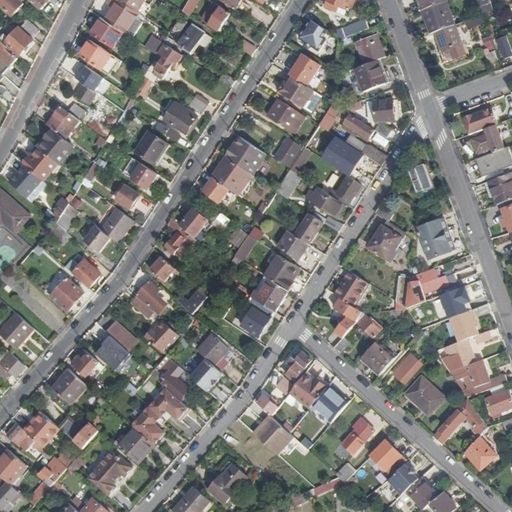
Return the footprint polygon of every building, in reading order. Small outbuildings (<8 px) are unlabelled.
[(1,0),(0,2),(0,7),(11,18),(24,4),(19,0),(15,0),(15,1),(14,0),(1,0)] [(31,0),(42,9),(47,3),(44,0),(31,0)] [(127,35),(140,14),(120,1),(117,0),(109,0),(107,3),(113,8),(105,21),(124,33),(127,35)] [(120,0),(120,1),(140,14),(148,0),(120,0)] [(189,0),(183,12),(190,16),(199,0),(189,0)] [(221,0),(237,10),(242,0),(221,0)] [(327,0),(325,7),(338,12),(340,7),(345,9),(351,11),(355,3),(358,5),(360,0),(327,0)] [(418,0),(423,10),(447,1),(446,0),(418,0)] [(477,0),(483,15),(492,12),(487,0),(496,0),(498,2),(503,0),(477,0)] [(456,26),(447,1),(423,10),(432,34),(436,33),(456,26)] [(213,2),(203,20),(219,32),(230,14),(213,2)] [(483,15),(465,22),(468,29),(486,23),(483,15)] [(186,23),(179,18),(170,33),(177,37),(186,23)] [(114,50),(124,33),(105,21),(102,19),(91,35),(114,50)] [(328,31),(311,21),(300,38),(307,43),(312,46),(320,51),(326,41),(323,39),(328,31)] [(339,30),(335,35),(342,40),(370,29),(366,21),(339,30)] [(27,22),(22,27),(34,38),(39,32),(27,22)] [(193,24),(178,47),(191,56),(198,45),(206,50),(213,38),(193,24)] [(456,26),(436,33),(445,56),(452,53),(454,59),(467,54),(456,26)] [(20,27),(6,43),(20,56),(34,40),(20,27)] [(379,60),(386,57),(378,36),(357,44),(366,66),(379,60)] [(484,38),(487,50),(496,49),(493,36),(484,38)] [(158,55),(163,45),(164,44),(164,43),(154,37),(147,48),(158,55)] [(511,51),(507,37),(497,40),(504,60),(511,56),(511,51)] [(4,75),(19,58),(0,40),(0,71),(3,74),(4,75)] [(113,55),(90,40),(80,56),(102,70),(113,55)] [(244,40),(239,48),(253,57),(258,49),(244,40)] [(163,45),(158,55),(145,76),(152,81),(157,84),(160,79),(163,80),(179,56),(163,45)] [(497,61),(494,52),(485,55),(489,64),(497,61)] [(303,53),(291,76),(312,87),(324,64),(303,53)] [(366,66),(356,69),(365,92),(387,84),(379,60),(366,66)] [(143,63),(138,72),(144,75),(149,67),(143,63)] [(117,97),(121,90),(96,73),(95,75),(84,67),(76,79),(84,84),(76,96),(89,105),(102,86),(117,97)] [(314,91),(324,97),(334,103),(337,77),(337,76),(333,73),(331,76),(334,78),(332,84),(330,84),(328,88),(319,82),(314,91)] [(224,74),(220,80),(233,88),(237,82),(224,74)] [(143,96),(152,81),(145,76),(136,92),(143,96)] [(275,84),(269,93),(279,100),(290,106),(295,98),(295,97),(275,84)] [(308,118),(320,126),(334,104),(334,103),(324,97),(319,105),(315,102),(312,103),(309,106),(303,103),(298,111),(303,114),(308,118)] [(303,103),(295,98),(290,106),(298,111),(303,103)] [(195,99),(190,106),(202,113),(207,106),(195,99)] [(290,106),(279,100),(269,116),(292,131),(303,114),(298,111),(290,106)] [(394,100),(375,102),(377,123),(396,122),(394,100)] [(360,102),(342,109),(348,113),(352,115),(353,116),(356,115),(355,111),(363,108),(360,102)] [(68,138),(80,121),(59,104),(57,107),(60,110),(49,124),(68,138)] [(175,104),(165,121),(187,135),(197,119),(175,104)] [(344,119),(348,113),(342,109),(334,104),(320,126),(328,131),(339,116),(344,119)] [(75,105),(70,111),(80,118),(85,111),(75,105)] [(126,110),(116,126),(121,129),(131,113),(126,110)] [(480,116),(479,113),(465,118),(471,135),(486,129),(497,125),(499,124),(494,111),(480,116)] [(303,114),(292,131),(296,134),(308,118),(303,114)] [(346,124),(346,125),(360,133),(359,135),(369,141),(376,130),(353,116),(352,115),(346,124)] [(376,130),(387,138),(392,130),(380,124),(376,130)] [(360,133),(346,125),(344,128),(358,137),(359,135),(360,133)] [(481,158),(506,149),(497,125),(486,129),(488,134),(472,140),(478,154),(480,153),(481,158)] [(320,126),(305,148),(310,151),(314,146),(317,148),(328,131),(320,126)] [(41,149),(59,164),(60,164),(67,156),(74,147),(53,129),(48,136),(50,138),(41,148),(41,149)] [(166,135),(178,143),(182,137),(170,129),(166,135)] [(136,153),(156,165),(169,145),(149,132),(136,153)] [(511,137),(510,133),(503,136),(506,146),(511,143),(511,137)] [(50,138),(48,136),(39,147),(41,148),(50,138)] [(107,141),(101,137),(97,144),(103,148),(107,141)] [(352,137),(347,144),(365,155),(382,166),(388,157),(371,146),(365,146),(352,137)] [(253,177),(267,155),(240,138),(228,158),(229,159),(253,177)] [(277,158),(293,168),(301,156),(297,153),(301,147),(289,139),(277,158)] [(365,155),(347,144),(341,140),(337,147),(344,151),(341,156),(352,164),(355,159),(360,162),(365,155)] [(38,146),(33,153),(36,155),(41,149),(41,148),(39,147),(38,146)] [(298,175),(312,153),(310,151),(305,148),(301,156),(293,168),(291,170),(298,175)] [(506,149),(481,158),(477,160),(484,177),(511,166),(511,157),(508,148),(506,149)] [(44,181),(53,170),(59,164),(41,149),(36,155),(33,153),(23,164),(26,166),(43,181),(44,181)] [(61,166),(62,166),(69,158),(67,156),(60,164),(61,166)] [(214,177),(214,178),(230,190),(238,196),(253,177),(229,159),(221,169),(220,168),(214,177)] [(149,190),(159,175),(143,164),(133,179),(149,190)] [(426,165),(411,171),(424,203),(437,198),(428,174),(429,173),(426,165)] [(43,181),(26,166),(11,183),(28,198),(43,181)] [(276,193),(287,200),(302,177),(298,175),(291,170),(276,193)] [(333,189),(329,195),(344,204),(348,207),(363,185),(356,181),(344,173),(341,177),(334,172),(327,182),(333,186),(332,188),(333,189)] [(361,174),(356,181),(363,185),(368,188),(369,187),(372,182),(361,174)] [(511,176),(511,174),(488,182),(498,206),(511,200),(511,176)] [(220,204),(230,190),(214,178),(204,191),(220,204)] [(131,210),(141,195),(124,184),(120,190),(123,191),(117,200),(131,210)] [(329,195),(319,188),(315,194),(311,192),(306,200),(335,219),(344,204),(329,195)] [(31,217),(1,190),(0,190),(0,225),(3,223),(16,234),(31,217)] [(70,204),(77,210),(82,202),(74,197),(70,204)] [(61,219),(70,204),(63,198),(58,204),(61,207),(55,214),(61,219)] [(66,232),(79,212),(77,210),(70,204),(61,219),(59,221),(57,224),(66,232)] [(380,206),(376,214),(386,220),(389,222),(394,215),(380,206)] [(511,206),(502,210),(511,234),(511,233),(511,206)] [(118,244),(134,221),(117,209),(102,230),(111,238),(118,244)] [(181,225),(196,238),(203,229),(207,233),(214,224),(194,209),(181,225)] [(230,221),(223,215),(219,221),(226,226),(230,221)] [(310,245),(324,224),(309,215),(296,236),(310,245)] [(173,218),(168,226),(177,234),(166,246),(174,254),(181,246),(187,252),(197,239),(196,238),(181,225),(173,218)] [(324,224),(339,234),(343,226),(335,222),(328,218),(324,224)] [(389,222),(386,220),(368,248),(392,263),(398,254),(395,252),(407,234),(389,222)] [(444,220),(418,229),(425,249),(421,251),(424,259),(428,258),(429,260),(455,250),(444,220)] [(66,232),(57,224),(50,231),(49,233),(62,245),(70,236),(66,232)] [(101,253),(111,238),(102,230),(96,226),(85,241),(101,253)] [(264,234),(254,227),(249,236),(256,240),(259,242),(264,234)] [(229,241),(240,250),(249,236),(239,228),(229,241)] [(310,245),(296,236),(289,231),(279,248),(300,260),(310,245)] [(249,236),(240,250),(236,256),(240,259),(245,251),(248,253),(256,240),(249,236)] [(45,249),(39,244),(35,249),(40,254),(45,249)] [(286,289),(299,268),(279,255),(266,276),(286,289)] [(241,270),(246,263),(240,259),(236,256),(231,263),(241,270)] [(165,282),(177,269),(163,257),(152,270),(165,282)] [(66,267),(73,274),(90,288),(102,275),(85,260),(80,267),(72,260),(66,267)] [(18,268),(11,276),(17,281),(23,273),(18,268)] [(435,269),(418,275),(425,294),(450,285),(447,277),(439,280),(435,269)] [(347,280),(337,297),(341,299),(355,308),(370,285),(350,272),(346,280),(347,280)] [(61,273),(45,290),(52,296),(67,279),(61,273)] [(408,304),(407,309),(427,301),(425,294),(418,275),(411,278),(408,304)] [(252,297),(272,310),(286,289),(266,276),(252,297)] [(408,304),(411,278),(400,276),(397,302),(407,309),(408,304)] [(222,278),(210,297),(217,302),(224,290),(228,293),(233,285),(222,278)] [(69,279),(53,296),(69,311),(85,293),(69,279)] [(150,281),(138,295),(160,315),(167,307),(155,298),(161,291),(150,281)] [(474,284),(458,290),(462,300),(468,302),(473,300),(472,296),(478,294),(474,284)] [(179,302),(193,314),(208,297),(200,289),(189,302),(183,297),(179,302)] [(149,307),(139,297),(134,303),(145,312),(149,307)] [(272,310),(252,297),(247,305),(253,309),(242,326),(252,333),(251,334),(259,339),(272,319),(271,318),(276,312),(272,310)] [(355,308),(341,299),(335,309),(358,322),(365,315),(355,308)] [(392,311),(407,309),(397,302),(393,300),(392,311)] [(450,319),(462,315),(458,305),(423,319),(416,309),(413,309),(409,312),(421,330),(450,319)] [(100,341),(114,353),(118,348),(125,355),(135,343),(123,332),(130,323),(111,306),(104,315),(114,324),(100,341)] [(398,319),(407,309),(392,311),(398,319)] [(462,315),(450,319),(460,343),(464,341),(468,340),(475,337),(480,335),(477,328),(474,321),(476,320),(473,311),(462,315)] [(35,329),(17,314),(0,333),(18,349),(35,329)] [(188,315),(178,332),(183,337),(195,319),(188,315)] [(358,322),(357,324),(364,330),(363,331),(368,336),(369,334),(374,339),(382,330),(365,315),(358,322)] [(148,339),(159,349),(165,354),(179,337),(162,322),(148,339)] [(421,330),(409,344),(416,350),(427,338),(421,330)] [(480,335),(475,337),(478,344),(491,339),(488,332),(480,335)] [(213,334),(198,351),(200,353),(208,359),(221,372),(230,363),(227,360),(229,358),(225,354),(230,350),(213,334)] [(335,349),(343,339),(337,334),(329,343),(335,349)] [(167,355),(176,363),(184,371),(200,353),(198,351),(183,337),(167,355)] [(350,342),(345,337),(343,339),(335,349),(340,353),(350,342)] [(468,340),(464,341),(474,364),(479,363),(468,340)] [(465,368),(474,364),(464,341),(460,343),(446,348),(450,357),(449,358),(442,360),(451,373),(465,368)] [(377,342),(363,358),(381,374),(396,358),(380,344),(377,342)] [(0,359),(3,362),(11,353),(5,348),(0,353),(0,359)] [(121,359),(125,355),(118,348),(114,353),(121,359)] [(142,368),(151,374),(167,355),(165,354),(159,349),(142,368)] [(85,351),(73,364),(88,377),(100,364),(85,351)] [(3,362),(2,363),(14,374),(17,376),(22,370),(24,371),(27,368),(11,353),(3,362)] [(303,353),(296,361),(292,359),(288,364),(291,367),(285,374),(295,381),(312,360),(303,353)] [(167,355),(151,374),(150,375),(160,383),(167,376),(166,375),(176,363),(167,355)] [(411,355),(395,373),(406,383),(422,365),(411,355)] [(221,372),(208,359),(192,377),(209,392),(214,387),(217,389),(227,377),(221,372)] [(491,380),(483,361),(479,363),(474,364),(465,368),(451,373),(457,381),(472,376),(475,386),(463,391),(468,398),(496,388),(509,383),(506,375),(491,380)] [(14,374),(2,363),(0,365),(0,376),(6,382),(14,374)] [(177,379),(185,371),(184,371),(176,363),(166,375),(167,376),(170,378),(167,382),(170,384),(166,389),(167,389),(181,402),(191,391),(177,379)] [(193,363),(187,369),(193,374),(198,368),(193,363)] [(54,389),(72,405),(89,386),(71,370),(54,389)] [(308,371),(305,375),(313,381),(316,378),(308,371)] [(313,407),(328,388),(316,378),(313,381),(305,375),(296,387),(289,397),(293,400),(295,398),(302,403),(310,410),(313,407)] [(423,377),(407,395),(429,415),(445,398),(423,377)] [(288,397),(289,397),(296,387),(285,378),(277,388),(288,397)] [(134,393),(135,393),(137,390),(128,381),(124,385),(134,393)] [(335,420),(350,403),(330,385),(328,388),(313,407),(326,419),(329,415),(335,420)] [(496,388),(468,398),(477,412),(490,407),(495,419),(503,416),(502,413),(511,408),(511,395),(510,390),(498,395),(496,388)] [(189,408),(181,402),(167,389),(151,407),(161,417),(162,417),(167,411),(178,420),(189,408)] [(108,403),(97,393),(89,403),(94,408),(91,412),(96,416),(97,415),(108,403)] [(275,416),(281,408),(276,404),(278,401),(274,398),(272,401),(265,396),(259,404),(275,416)] [(299,406),(302,403),(295,398),(293,400),(299,406)] [(482,431),(484,433),(488,428),(477,412),(468,398),(433,437),(439,443),(457,422),(456,421),(463,414),(474,426),(473,428),(478,434),(482,431)] [(155,424),(161,417),(151,407),(150,407),(134,426),(135,427),(155,445),(166,433),(155,424)] [(36,440),(47,449),(54,441),(52,439),(61,429),(60,428),(42,412),(36,419),(38,421),(34,426),(28,433),(36,440)] [(102,420),(97,415),(96,416),(91,423),(96,427),(102,420)] [(270,416),(254,434),(257,436),(273,418),(270,416)] [(85,449),(101,431),(96,427),(91,423),(86,418),(82,422),(88,428),(84,432),(69,419),(60,428),(61,429),(70,437),(71,438),(85,449)] [(257,436),(278,456),(295,438),(273,418),(257,436)] [(357,429),(343,444),(355,454),(376,431),(362,418),(354,427),(357,429)] [(511,428),(511,418),(503,422),(506,431),(511,428)] [(36,419),(26,431),(28,433),(34,426),(38,421),(36,419)] [(26,431),(18,424),(7,435),(19,446),(23,442),(30,448),(36,440),(28,433),(26,431)] [(119,447),(139,465),(156,446),(155,445),(135,427),(119,447)] [(0,441),(7,448),(11,442),(0,433),(0,441)] [(481,436),(466,453),(482,470),(498,456),(481,436)] [(371,456),(367,460),(374,467),(379,462),(394,476),(409,462),(387,441),(372,457),(371,456)] [(344,459),(349,450),(339,445),(335,453),(344,459)] [(11,485),(28,466),(10,450),(0,461),(0,462),(1,464),(0,464),(0,475),(10,484),(11,485)] [(113,451),(89,478),(109,496),(116,488),(114,485),(123,475),(125,477),(133,469),(113,451)] [(58,459),(68,468),(72,464),(62,455),(58,459)] [(73,473),(83,462),(77,457),(72,464),(68,468),(73,473)] [(58,459),(56,458),(40,477),(46,482),(52,487),(56,482),(68,468),(58,459)] [(339,478),(340,478),(345,483),(356,472),(347,463),(336,475),(339,478)] [(223,475),(210,490),(226,505),(249,478),(234,465),(224,476),(223,475)] [(345,483),(351,488),(364,474),(359,469),(356,472),(345,483)] [(11,485),(10,484),(8,485),(0,478),(0,488),(2,491),(0,493),(0,507),(3,511),(11,502),(14,504),(20,498),(25,502),(27,499),(26,498),(22,495),(19,492),(11,485)] [(340,478),(339,478),(314,489),(314,496),(340,485),(340,478)] [(431,504),(440,497),(423,478),(408,491),(424,510),(431,504)] [(52,487),(46,482),(29,501),(30,501),(35,506),(52,487)] [(52,487),(57,492),(62,487),(56,482),(52,487)] [(203,511),(212,502),(196,488),(179,507),(185,511),(203,511)] [(440,497),(431,504),(437,511),(452,511),(459,507),(445,492),(440,497)] [(71,504),(79,511),(108,511),(94,499),(87,508),(76,498),(71,504)] [(62,511),(79,511),(71,504),(70,503),(62,511)]
